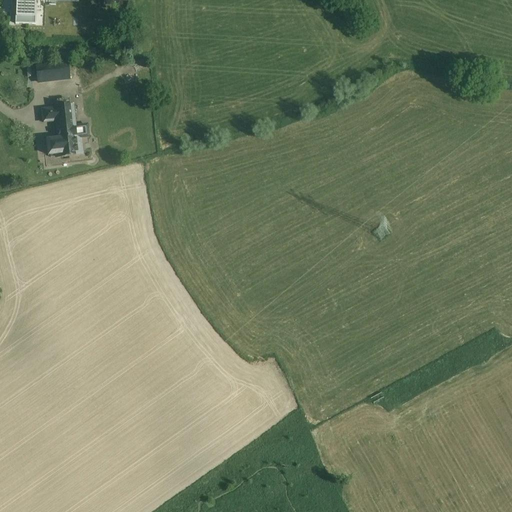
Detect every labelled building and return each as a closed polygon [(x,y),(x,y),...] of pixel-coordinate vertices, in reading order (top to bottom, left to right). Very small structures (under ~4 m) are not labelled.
[(16,0),(16,24),(36,25),(36,21),(37,4),(36,4),(36,0),(35,0),(16,0)] [(67,63),(37,66),(39,83),(69,79),(67,63)] [(73,106),(55,108),(56,109),(57,121),(59,139),(77,137),(75,126),(73,106)] [(56,109),(42,110),(44,123),(57,121),(56,109)] [(88,125),(75,126),(77,137),(77,139),(89,137),(88,125)] [(77,137),(59,139),(60,154),(56,155),(57,157),(78,155),(77,139),(77,137)] [(59,139),(47,140),(49,156),(56,155),(60,154),(59,139)]
